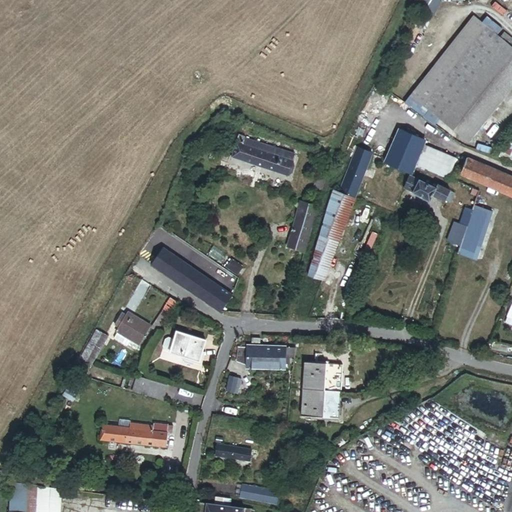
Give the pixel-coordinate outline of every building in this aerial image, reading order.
[(450,9),(433,0),(432,0),(424,16),(441,25),(450,9)] [(474,0),(455,0),(455,6),(473,9),(474,0)] [(511,69),(511,47),(483,25),(420,104),(422,106),(461,136),(511,69)] [(398,100),(386,92),(382,98),(398,110),(402,104),(398,100)] [(420,104),(404,92),(398,100),(402,104),(416,114),(422,106),(420,104)] [(410,175),(415,165),(420,153),(423,147),(425,141),(400,130),(386,160),(384,164),(410,175)] [(237,132),(235,141),(249,145),(250,141),(240,137),(241,134),(237,132)] [(249,145),(235,141),(230,156),(290,175),(294,160),(272,153),(274,146),(260,141),(259,142),(251,139),(250,141),(249,145)] [(423,147),(420,153),(429,157),(424,169),(447,179),(455,161),(423,147)] [(323,282),(371,155),(370,155),(356,149),(340,192),(333,190),(310,277),(309,277),(322,282),(323,282)] [(415,165),(424,169),(429,157),(420,153),(415,165)] [(511,197),(511,178),(466,158),(459,174),(511,197)] [(435,188),(410,177),(403,191),(430,201),(431,197),(444,203),(447,198),(452,201),(456,190),(450,187),(450,189),(437,184),(435,188)] [(287,249),(305,255),(317,207),(301,203),(287,249)] [(151,268),(220,313),(231,297),(232,296),(162,251),(151,268)] [(181,302),(176,299),(159,321),(164,325),(181,302)] [(140,346),(151,327),(128,313),(126,316),(122,313),(115,325),(119,328),(117,332),(118,333),(131,340),(140,346)] [(153,328),(158,332),(164,325),(159,321),(153,328)] [(109,337),(97,330),(80,359),(92,366),(109,337)] [(208,341),(179,332),(172,353),(202,361),(208,341)] [(118,333),(114,339),(128,347),(131,340),(118,333)] [(246,367),(284,368),(284,356),(293,357),(294,347),(284,347),(247,346),(247,348),(238,347),(236,362),(246,365),(246,367)] [(304,363),(301,389),(325,391),(325,395),(340,396),(342,366),(304,363)] [(136,376),(131,389),(162,400),(167,385),(136,376)] [(325,391),(301,389),(299,416),(338,420),(340,396),(325,395),(325,391)] [(126,428),(99,425),(97,440),(164,448),(166,434),(159,433),(160,426),(126,423),(126,428)] [(244,441),(224,438),(223,447),(242,451),(244,441)] [(223,447),(216,446),(213,457),(248,463),(250,453),(242,451),(223,447)] [(10,485),(8,511),(59,511),(61,490),(10,485)] [(275,508),(277,493),(239,486),(237,500),(275,508)] [(215,500),(206,498),(205,505),(188,503),(187,511),(241,511),(241,509),(226,508),(214,506),(215,500)] [(215,500),(214,506),(226,508),(226,502),(215,500)]
